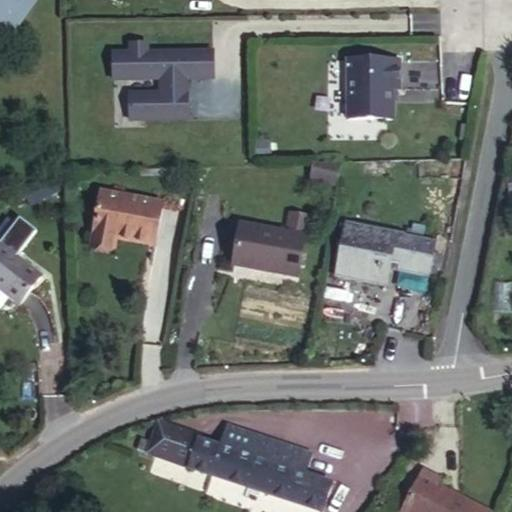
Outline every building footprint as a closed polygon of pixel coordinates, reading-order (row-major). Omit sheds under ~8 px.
[(0,0),(0,28),(9,35),(32,4),(27,0),(0,0)] [(131,55),(114,55),(114,82),(160,82),(161,96),(130,96),(130,123),(187,122),(187,81),(213,81),(213,54),(148,55),(148,46),(131,46),(131,55)] [(396,64),(345,64),(345,123),(390,123),(390,93),(396,93),(396,64)] [(336,166),(309,167),(309,184),(335,184),(336,166)] [(156,204),(100,193),(89,246),(112,251),(114,240),(148,247),(156,204)] [(162,205),(156,204),(148,247),(154,248),(162,205)] [(289,218),(285,237),(303,240),(306,221),(289,218)] [(346,226),(339,260),(350,263),(347,279),(387,288),(391,271),(392,264),(398,265),(397,272),(415,276),(420,254),(432,256),(435,244),(346,226)] [(285,237),(244,229),(237,266),(295,277),(303,240),(285,237)] [(16,251),(4,243),(1,247),(13,256),(16,251)] [(1,247),(0,247),(0,291),(20,307),(42,278),(13,256),(1,247)] [(428,278),(432,256),(420,254),(415,276),(428,278)] [(350,263),(339,260),(335,278),(347,279),(350,263)] [(189,468),(198,443),(199,438),(159,425),(149,455),(189,468)] [(221,450),(302,477),(309,456),(225,428),(218,449),(221,450)] [(218,449),(198,443),(189,468),(212,477),(221,450),(218,449)] [(302,477),(221,450),(212,477),(317,511),(322,511),(330,487),(302,477)] [(436,481),(424,475),(404,511),(483,511),(434,486),(436,481)]
